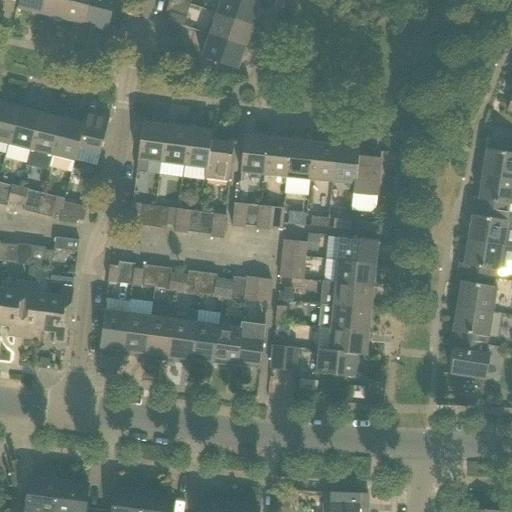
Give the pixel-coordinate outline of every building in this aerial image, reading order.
[(41,14),(44,0),(19,0),(17,8),(41,14)] [(63,20),(68,0),(44,0),(41,14),(63,20)] [(91,0),(68,0),(63,20),(85,25),(91,0)] [(108,31),(115,0),(91,0),(85,25),(108,31)] [(247,0),(221,0),(217,14),(253,26),(260,4),(256,2),(256,3),(247,0)] [(184,26),(186,19),(170,13),(168,21),(184,26)] [(246,48),(253,26),(217,14),(209,35),(246,48)] [(209,35),(202,58),(238,70),(246,48),(209,35)] [(176,49),(179,42),(163,36),(160,44),(176,49)] [(0,142),(8,145),(17,107),(0,103),(0,142)] [(39,113),(17,107),(8,145),(30,150),(39,113)] [(78,147),(101,153),(110,116),(86,110),(83,124),(84,124),(78,147)] [(62,118),(39,113),(30,150),(52,156),(62,118)] [(84,124),(83,124),(62,118),(52,156),(75,162),(78,147),(84,124)] [(143,122),(138,160),(161,163),(166,125),(143,122)] [(189,128),(166,125),(161,163),(183,166),(189,128)] [(189,128),(183,166),(206,169),(207,169),(210,141),(211,141),(213,131),(189,128)] [(244,135),(241,173),(264,176),(268,138),(244,135)] [(291,140),(268,138),(264,176),(287,178),(291,140)] [(309,180),(313,142),(291,140),(287,178),(285,194),(307,196),(309,180)] [(204,178),(229,182),(234,144),(211,141),(210,141),(207,169),(206,169),(204,178)] [(511,179),(511,144),(488,141),(483,175),(511,179)] [(332,182),(336,144),(313,142),(309,180),(332,182)] [(336,144),(332,182),(354,185),(355,185),(358,156),(359,156),(360,147),(336,144)] [(375,208),(377,196),(377,197),(381,159),(359,156),(358,156),(355,185),(354,185),(353,194),(352,211),(370,212),(375,208)] [(483,201),(482,209),(509,213),(510,205),(511,205),(511,179),(483,175),(479,200),(483,201)] [(12,186),(12,187),(9,202),(17,204),(21,188),(12,186)] [(28,190),(21,188),(17,204),(24,206),(28,190)] [(65,199),(56,197),(53,213),(61,215),(64,203),(65,199)] [(84,221),(87,208),(64,203),(61,215),(84,221)] [(152,228),(155,206),(132,203),(130,220),(138,221),(138,226),(152,228)] [(245,228),(245,226),(247,205),(235,203),(232,227),(245,228)] [(257,227),(260,206),(247,205),(245,226),(257,227)] [(178,209),(155,206),(152,228),(167,230),(167,225),(175,226),(178,209)] [(269,231),(272,207),(260,206),(257,227),(257,229),(269,231)] [(272,207),(269,231),(282,232),(284,208),(272,207)] [(187,234),(187,232),(190,211),(178,209),(175,226),(174,233),(187,234)] [(511,213),(509,213),(482,209),(480,217),(472,215),(468,241),(505,247),(511,213)] [(201,212),(190,211),(187,232),(199,233),(201,212)] [(211,235),(214,214),(201,212),(199,233),(211,235)] [(223,239),(226,216),(214,214),(211,235),(211,237),(223,239)] [(312,218),(311,227),(327,228),(328,219),(312,218)] [(334,220),(333,229),(350,230),(351,222),(334,220)] [(357,231),(374,233),(375,224),(358,222),(357,231)] [(307,243),(306,250),(318,251),(319,235),(307,234),(306,242),(307,243)] [(54,249),(78,252),(79,240),(56,237),(54,249)] [(376,264),(378,241),(340,237),(338,260),(376,264)] [(306,255),(306,250),(307,243),(306,242),(284,240),(282,253),(306,255)] [(500,280),(505,247),(468,241),(464,266),(468,266),(467,274),(495,279),(500,280)] [(0,260),(7,262),(10,243),(0,242),(0,260)] [(30,265),(32,246),(10,243),(7,262),(30,265)] [(46,248),(32,246),(30,265),(52,268),(54,251),(46,250),(46,248)] [(281,265),(305,267),(306,255),(282,253),(281,265)] [(373,288),(376,264),(338,260),(335,283),(335,284),(373,288)] [(108,282),(133,286),(135,269),(135,264),(119,262),(118,267),(110,266),(108,282)] [(133,286),(156,289),(159,267),(143,265),(143,270),(135,269),(133,286)] [(281,265),(280,278),(303,280),(305,267),(281,265)] [(156,289),(178,292),(180,275),(171,274),(172,269),(159,267),(156,289)] [(178,292),(200,295),(203,273),(188,271),(188,276),(180,275),(178,292)] [(200,295),(223,298),(225,281),(217,280),(217,275),(203,273),(200,295)] [(457,308),(494,313),(498,288),(493,287),(495,279),(467,274),(466,282),(461,281),(457,308)] [(233,282),(225,281),(223,298),(244,301),(247,279),(246,279),(233,277),(233,282)] [(244,301),(256,303),(259,278),(247,277),(246,279),(247,279),(244,301)] [(259,278),(256,303),(269,304),(272,280),(259,278)] [(21,333),(27,283),(16,281),(14,291),(4,290),(0,317),(0,325),(10,327),(9,336),(15,337),(16,332),(21,333)] [(333,306),(371,310),(373,288),(335,284),(335,283),(323,281),(321,305),(333,306)] [(37,284),(27,283),(21,333),(25,333),(24,338),(31,339),(32,336),(44,338),(45,331),(44,331),(49,296),(36,294),(37,284)] [(66,339),(73,289),(62,287),(60,297),(49,296),(44,331),(45,331),(55,333),(54,342),(61,343),(62,338),(66,339)] [(279,292),(279,300),(286,301),(287,292),(279,292)] [(106,311),(105,310),(100,348),(124,351),(129,314),(130,304),(107,300),(106,311)] [(331,329),(369,333),(371,310),(333,306),(321,305),(319,328),(331,329)] [(277,307),(275,324),(277,325),(284,325),(285,308),(277,307)] [(460,341),(487,346),(488,338),(490,338),(494,313),(457,308),(453,332),(461,333),(460,341)] [(152,317),(129,314),(124,351),(147,354),(152,317)] [(174,319),(152,317),(147,354),(169,357),(174,319)] [(197,322),(174,319),(169,357),(191,360),(197,322)] [(219,325),(197,322),(191,360),(214,363),(219,325)] [(237,361),(238,362),(261,365),(266,327),(241,324),(241,328),(242,328),(237,361)] [(242,328),(241,328),(219,325),(214,363),(238,366),(238,362),(237,361),(242,328)] [(289,338),(290,326),(284,325),(277,325),(276,337),(289,338)] [(369,333),(331,329),(328,350),(328,351),(357,354),(357,355),(366,356),(369,333)] [(450,374),(486,380),(490,354),(486,353),(487,346),(460,341),(459,349),(454,348),(450,374)] [(273,346),(271,366),(271,369),(284,371),(286,348),(273,346)] [(298,349),(286,348),(284,371),(296,372),(298,349)] [(355,378),(357,355),(357,354),(328,351),(328,350),(319,349),(317,374),(355,378)] [(55,511),(60,481),(31,477),(27,503),(12,501),(10,511),(55,511)] [(85,510),(88,485),(60,481),(55,511),(98,511),(99,511),(85,510)] [(142,511),(145,492),(116,489),(112,511),(99,511),(98,511),(142,511)] [(171,511),(173,496),(145,492),(142,511),(171,511)] [(367,511),(369,494),(324,492),(323,511),(367,511)] [(290,508),(291,494),(278,493),(277,507),(290,508)] [(228,511),(230,504),(201,500),(199,511),(228,511)]
